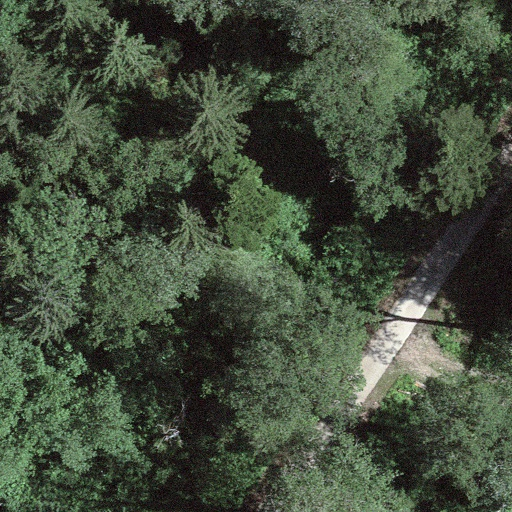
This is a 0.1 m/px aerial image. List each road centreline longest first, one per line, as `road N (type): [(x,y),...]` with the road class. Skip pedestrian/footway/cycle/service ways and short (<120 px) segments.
road 1 (track): [(511,161),(279,511)]
road 2 (track): [(511,383),(387,346)]
